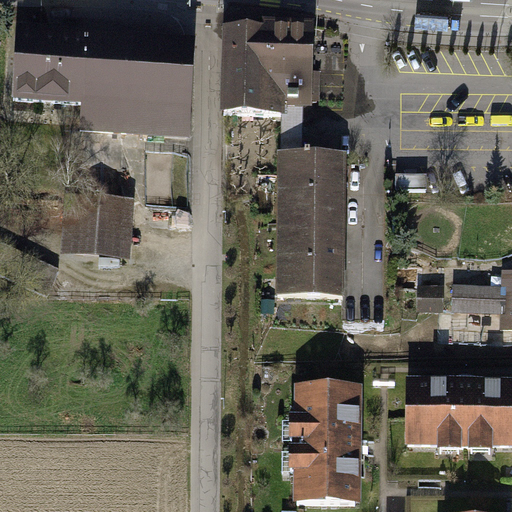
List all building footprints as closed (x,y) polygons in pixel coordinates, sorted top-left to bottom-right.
[(304,113),(313,113),(316,28),(263,26),(263,34),(224,32),(221,119),(281,122),(286,122),(286,112),(304,113)] [(80,136),(191,143),(197,45),(17,33),(12,107),(82,112),(80,136)] [(349,96),(350,41),(320,40),(319,96),(349,96)] [(303,159),(304,113),(286,112),(286,122),(281,122),(281,159),(303,159)] [(276,303),(345,304),(347,160),(303,159),(281,159),(278,159),(276,303)] [(412,179),(397,179),(396,194),(427,195),(428,179),(412,179)] [(112,264),(131,266),(135,205),(65,200),(60,260),(112,264)] [(60,273),(0,245),(0,278),(47,300),(60,273)] [(500,334),(511,334),(511,274),(503,275),(502,290),(453,289),(452,317),(501,319),(500,334)] [(444,289),(418,289),(417,315),(444,316),(444,289)] [(495,456),(511,455),(511,387),(407,386),(406,454),(438,454),(438,461),(463,461),(464,456),(470,456),(470,461),(495,461),(495,456)] [(294,511),(308,511),(362,511),(364,393),(295,393),(295,425),(290,425),(290,450),(293,450),(293,457),(289,457),(289,482),(294,482),(294,511)]
